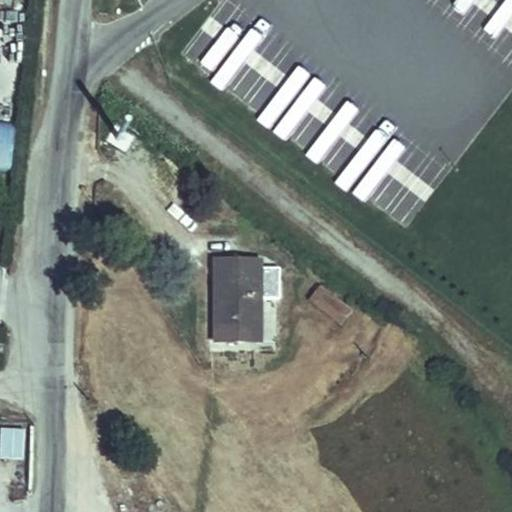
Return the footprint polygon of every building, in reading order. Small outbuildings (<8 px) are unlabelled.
[(0,0),(0,34),(20,36),(23,0),(0,0)] [(18,50),(0,48),(0,174),(6,175),(18,50)] [(258,262),(214,261),(213,342),(258,343),(258,262)] [(351,312),(321,288),(311,301),(341,325),(351,312)] [(8,343),(0,342),(0,356),(8,356),(8,343)]
